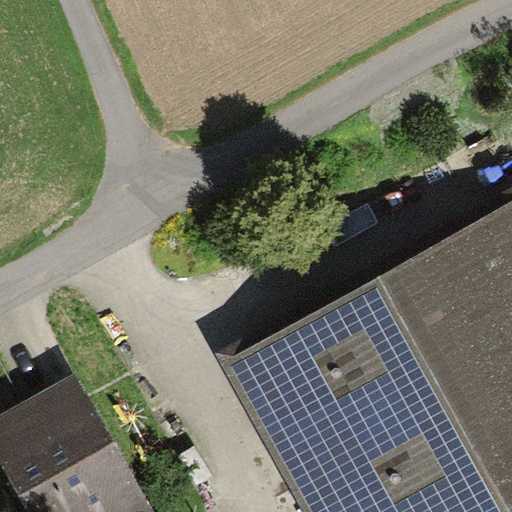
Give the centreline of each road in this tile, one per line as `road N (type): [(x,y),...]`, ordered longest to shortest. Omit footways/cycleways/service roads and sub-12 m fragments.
road 1 (unclassified): [(0,288),(511,7)]
road 2 (track): [(158,200),(68,0)]
